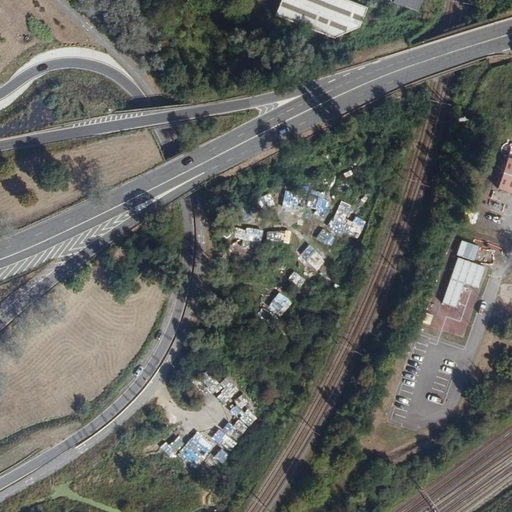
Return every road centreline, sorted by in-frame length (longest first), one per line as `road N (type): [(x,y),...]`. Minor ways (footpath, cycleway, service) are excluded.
road 1 (primary): [(0,483),(77,438),(141,380),(170,334),(187,261),(181,176),(153,117),(123,80),(66,62),(36,69),(0,93)]
road 2 (secondary): [(368,73),(0,249)]
road 3 (primary): [(368,73),(221,108),(0,145)]
road 4 (secondary): [(210,169),(379,87),(511,42)]
road 5 (primary): [(0,320),(210,169)]
road 6 (secondary): [(0,265),(210,169)]
road 7 (secondary): [(511,26),(368,73)]
